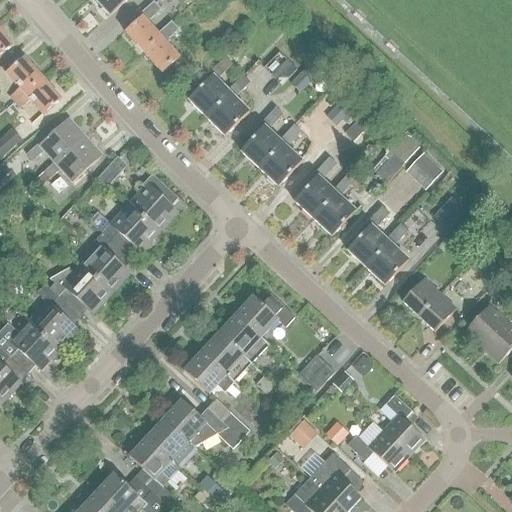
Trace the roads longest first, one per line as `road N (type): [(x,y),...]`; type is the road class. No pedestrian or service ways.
road 1 (residential): [(408,511),(454,460),(456,427),(241,224)]
road 2 (residential): [(0,484),(241,224)]
road 3 (residential): [(241,224),(29,0)]
